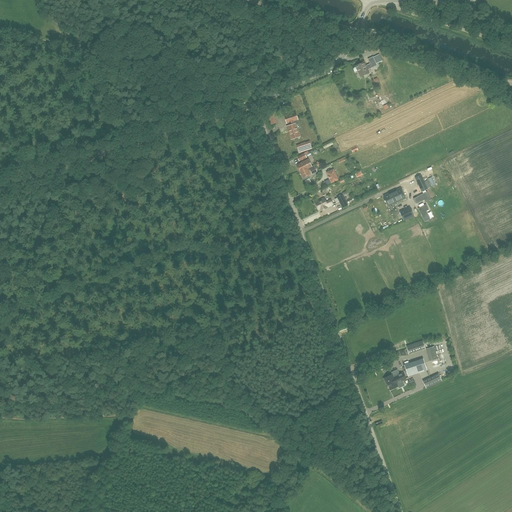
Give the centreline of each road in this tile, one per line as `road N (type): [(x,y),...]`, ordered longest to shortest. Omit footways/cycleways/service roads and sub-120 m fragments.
road 1 (unclassified): [(403,511),(255,104)]
road 2 (residential): [(0,186),(255,104)]
road 3 (track): [(511,84),(357,29)]
road 4 (unclassified): [(255,104),(335,64),(358,26)]
road 5 (track): [(387,1),(511,46)]
